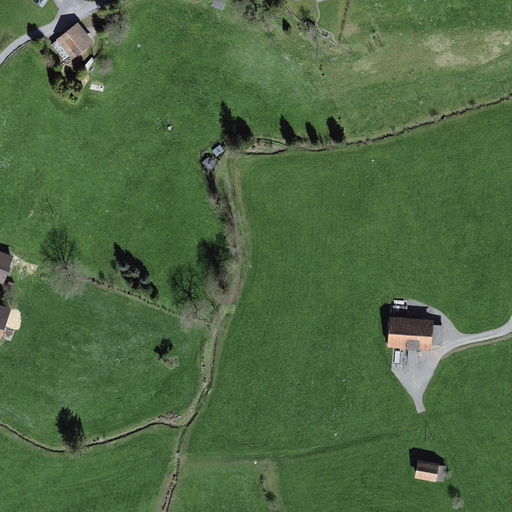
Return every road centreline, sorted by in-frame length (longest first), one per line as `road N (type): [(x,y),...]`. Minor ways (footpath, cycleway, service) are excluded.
road 1 (unclassified): [(511,325),(442,349),(421,385),(420,406)]
road 2 (unclassified): [(109,0),(36,33),(0,62)]
